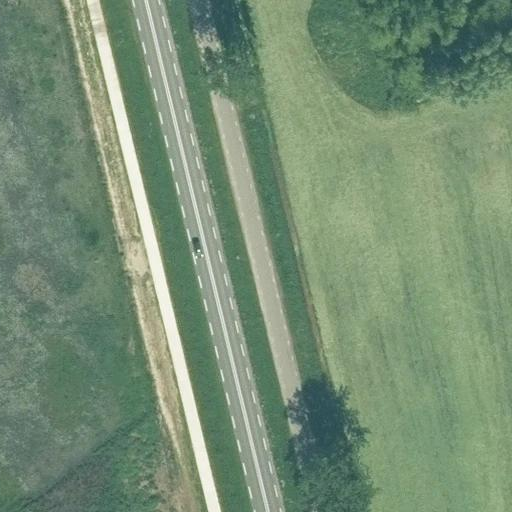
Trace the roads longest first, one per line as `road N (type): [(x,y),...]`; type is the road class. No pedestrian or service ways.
road 1 (primary): [(266,511),(144,0)]
road 2 (unclassified): [(318,511),(196,0)]
